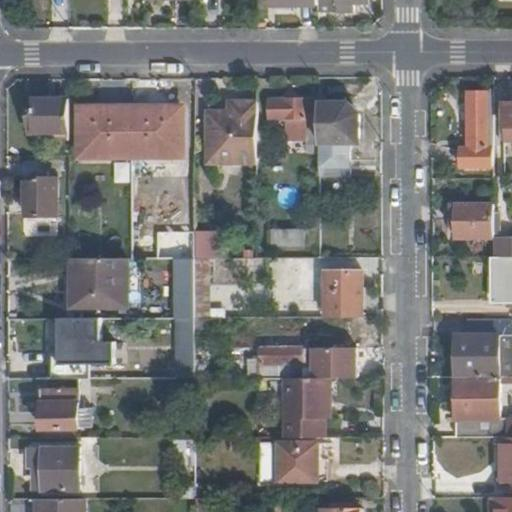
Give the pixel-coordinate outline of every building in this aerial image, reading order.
[(318,0),(319,0),(319,3),(336,3),(336,11),(355,11),(354,3),(369,3),(368,0),(318,0)] [(319,3),(319,11),(336,11),(336,3),(319,3)] [(494,92),(469,92),(468,148),(461,148),(461,165),(494,165),(494,135),(494,92)] [(29,130),(69,131),(69,98),(29,98),(29,130)] [(309,152),(320,152),(320,141),(320,118),(318,118),(318,99),(270,99),(270,119),(287,119),(286,124),(291,123),(291,133),(309,133),(309,152)] [(320,152),(320,165),(350,165),(350,154),(334,154),(334,143),(360,142),(359,112),(351,102),(320,103),(320,118),(320,141),(320,152)] [(244,157),(257,157),(257,119),(257,103),(230,103),(230,114),(208,115),(209,162),(244,161),(244,157)] [(133,153),(132,108),(83,108),(82,152),(133,153)] [(182,108),(132,108),(133,153),(182,153),(182,108)] [(49,176),(48,170),(40,170),(40,176),(27,176),(28,215),(57,215),(57,176),(49,176)] [(458,236),(495,236),(495,228),(495,203),(451,203),(451,224),(458,223),(458,236)] [(305,245),(305,230),(268,229),(267,245),(305,245)] [(184,258),(195,258),(195,230),(180,230),(180,258),(184,258)] [(511,236),(495,237),(495,256),(511,256),(511,236)] [(511,256),(495,256),(495,267),(496,301),(511,300),(511,256)] [(128,258),(73,258),(73,305),(127,304),(128,258)] [(184,299),(195,299),(195,258),(184,258),(184,299)] [(195,299),(196,318),(204,318),(209,318),(209,307),(208,258),(195,258),(195,299)] [(344,317),(363,317),(363,271),(326,272),(326,317),(344,317)] [(184,318),(196,318),(195,299),(184,299),(184,318)] [(327,338),(326,317),(308,317),(301,317),(301,337),(305,337),(305,346),(263,346),(263,362),(278,362),(278,375),(327,375),(327,338)] [(182,377),(196,377),(196,335),(196,318),(184,318),(179,318),(180,377),(182,377)] [(99,319),(69,319),(68,363),(115,363),(116,343),(101,343),(102,319),(99,319)] [(457,334),(457,376),(491,375),(507,375),(507,370),(500,369),(500,333),(511,333),(511,320),(469,320),(469,333),(457,334)] [(507,370),(507,375),(511,375),(511,333),(500,333),(500,369),(507,370)] [(511,435),(511,415),(501,416),(500,381),(511,380),(511,375),(507,375),(491,375),(457,376),(457,382),(457,436),(469,436),(499,435),(509,435),(511,435)] [(322,436),(326,436),(326,409),(326,402),(331,402),(331,376),(286,376),(285,436),(322,436)] [(79,408),(79,388),(42,388),(42,428),(79,428),(79,427),(95,427),(95,408),(79,408)] [(509,435),(499,435),(499,485),(511,484),(511,436),(509,437),(509,435)] [(319,441),(281,442),(281,479),(328,479),(329,458),(319,458),(319,441)] [(281,479),(281,442),(272,442),(272,479),(281,479)] [(81,488),(80,445),(43,446),(43,448),(32,449),(32,463),(43,463),(43,489),(81,488)] [(496,511),(511,511),(511,495),(496,496),(496,511)] [(84,511),(85,497),(53,497),(37,497),(37,511),(84,511)] [(214,511),(215,497),(196,497),(196,511),(214,511)]
